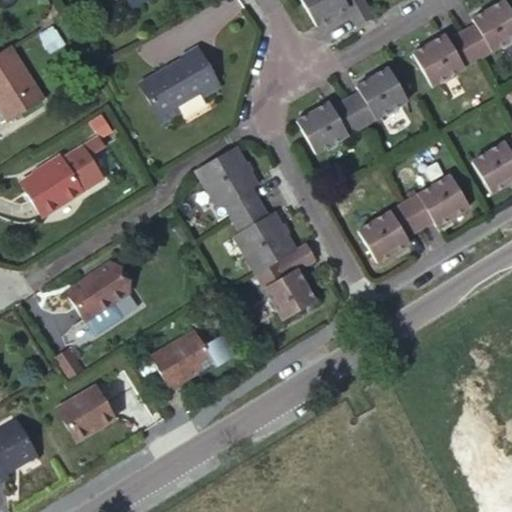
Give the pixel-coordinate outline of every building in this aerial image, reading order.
[(116,0),(123,12),(127,18),(157,0),(116,0)] [(302,0),(314,20),(344,1),(355,20),(370,12),(363,0),(302,0)] [(438,34),(406,52),(425,86),(433,82),(438,83),(449,77),(449,73),(494,47),(499,48),(510,42),(510,38),(511,36),(511,21),(499,0),(498,0),(467,18),(470,24),(441,40),(438,34)] [(127,18),(123,12),(116,17),(119,22),(127,18)] [(7,46),(0,50),(0,113),(6,123),(41,101),(7,46)] [(174,57),(131,83),(154,122),(172,111),(168,105),(194,90),(196,94),(212,85),(188,46),(173,55),(174,57)] [(321,102),(288,121),(308,155),(316,150),(320,152),(331,145),(331,141),(375,115),(379,117),(390,110),(391,107),(400,101),(380,67),(348,87),(351,92),(325,108),(321,102)] [(511,133),(466,161),(485,193),(511,177),(511,133)] [(220,148),(181,172),(205,211),(211,208),(228,235),(222,239),(259,299),(258,303),(264,313),(269,313),(273,322),(305,303),(286,272),(304,261),(295,246),(284,252),(261,214),(254,218),(237,191),(244,187),(220,148)] [(41,167),(16,183),(37,217),(78,192),(52,153),(38,162),(41,167)] [(443,175),(350,228),(369,260),(401,243),(398,236),(426,220),(429,226),(462,207),(443,175)] [(106,265),(64,292),(83,322),(126,295),(106,265)] [(191,331),(149,357),(168,388),(196,371),(211,362),(213,366),(231,355),(218,335),(200,345),(191,331)] [(65,350),(52,358),(66,379),(79,371),(65,350)] [(146,360),(136,365),(142,376),(153,370),(146,360)] [(211,362),(196,371),(198,375),(213,366),(211,362)] [(92,387),(54,410),(73,441),(112,418),(92,387)] [(0,472),(13,464),(17,471),(38,457),(15,420),(0,429),(0,472)]
